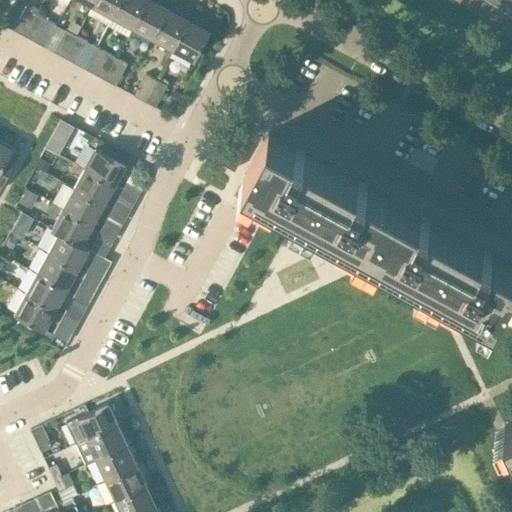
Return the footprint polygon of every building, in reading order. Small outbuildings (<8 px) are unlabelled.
[(95,0),(93,4),(113,15),(121,0),(95,0)] [(121,0),(113,15),(133,26),(146,0),(121,0)] [(146,0),(133,26),(153,36),(170,6),(158,0),(146,0)] [(153,36),(173,47),(190,17),(170,6),(153,36)] [(14,28),(25,34),(36,13),(25,7),(14,28)] [(25,34),(45,45),(56,24),(36,13),(25,34)] [(173,47),(194,59),(210,28),(190,17),(173,47)] [(56,24),(45,45),(54,50),(65,29),(56,24)] [(54,50),(65,56),(76,34),(66,29),(65,29),(54,50)] [(65,56),(76,62),(87,40),(76,34),(65,56)] [(87,40),(76,62),(85,67),(96,45),(87,40)] [(85,67),(94,72),(106,50),(96,45),(85,67)] [(94,72),(105,78),(116,56),(106,50),(94,72)] [(105,78),(116,84),(127,62),(116,56),(105,78)] [(134,94),(145,99),(156,78),(146,72),(134,94)] [(145,99),(156,105),(167,84),(156,78),(145,99)] [(243,177),(306,211),(331,166),(268,131),(243,177)] [(217,159),(235,168),(246,146),(229,137),(217,159)] [(0,187),(19,153),(12,149),(13,147),(0,139),(0,187)] [(84,166),(115,183),(126,162),(96,146),(84,166)] [(73,186),(104,203),(115,183),(84,166),(73,186)] [(306,211),(369,246),(394,200),(331,166),(306,211)] [(123,188),(137,196),(142,187),(128,180),(123,188)] [(63,206),(93,223),(104,203),(73,186),(63,206)] [(112,208),(126,216),(130,208),(116,200),(112,208)] [(369,246),(432,280),(457,235),(394,200),(369,246)] [(51,227),(58,231),(59,230),(82,243),(93,223),(63,206),(51,227)] [(101,228),(115,236),(119,228),(105,220),(101,228)] [(48,250),(78,267),(89,246),(82,243),(59,230),(58,231),(48,250)] [(432,280),(495,315),(511,284),(511,264),(457,235),(432,280)] [(90,248),(104,256),(108,248),(94,240),(90,248)] [(37,271),(67,287),(78,267),(48,250),(37,271)] [(86,272),(100,280),(104,272),(90,264),(86,272)] [(26,290),(56,307),(67,287),(37,271),(26,290)] [(75,292),(89,300),(93,292),(79,284),(75,292)] [(14,311),(45,328),(56,307),(26,290),(14,311)] [(64,312),(78,320),(82,312),(68,304),(64,312)] [(53,332),(67,340),(72,332),(57,324),(53,332)] [(87,436),(118,422),(108,400),(77,415),(86,435),(87,436)] [(30,428),(41,450),(52,445),(42,422),(30,428)] [(85,463),(97,458),(96,457),(128,442),(118,422),(87,436),(86,435),(75,441),(85,463)] [(96,457),(97,458),(106,478),(137,463),(128,442),(96,457)] [(48,466),(53,477),(62,473),(56,462),(48,466)] [(106,478),(116,498),(147,484),(137,463),(106,478)] [(53,477),(59,489),(67,485),(62,473),(53,477)] [(116,498),(122,511),(140,511),(157,504),(147,484),(116,498)] [(42,493),(48,505),(56,501),(50,490),(42,493)] [(21,503),(25,511),(32,511),(35,511),(30,499),(21,503)] [(67,507),(69,511),(79,511),(75,503),(67,507)]
